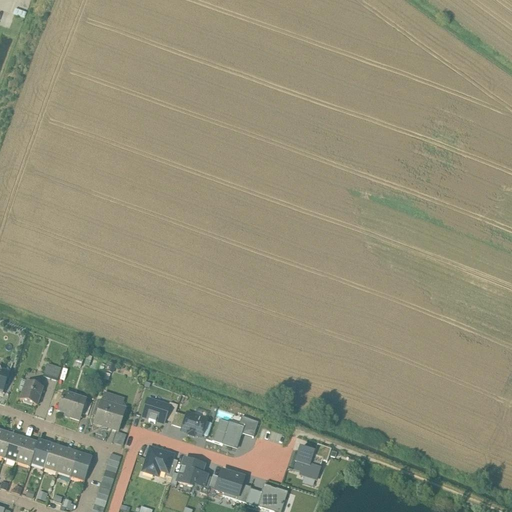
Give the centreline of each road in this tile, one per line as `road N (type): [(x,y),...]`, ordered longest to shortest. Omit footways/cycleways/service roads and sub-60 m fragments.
road 1 (residential): [(113,511),(140,432),(257,470),(270,459)]
road 2 (residential): [(0,406),(101,445),(81,511)]
